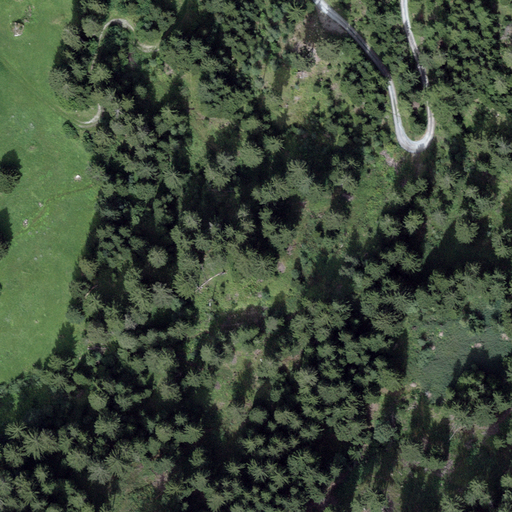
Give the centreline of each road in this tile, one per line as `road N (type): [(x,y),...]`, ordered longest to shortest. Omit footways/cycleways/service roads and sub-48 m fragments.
road 1 (track): [(404,0),(431,115),(421,145),(403,139),(375,60),(317,0)]
road 2 (track): [(184,0),(176,24),(152,49),(111,24),(100,50),(96,120),(76,122),(45,104)]
